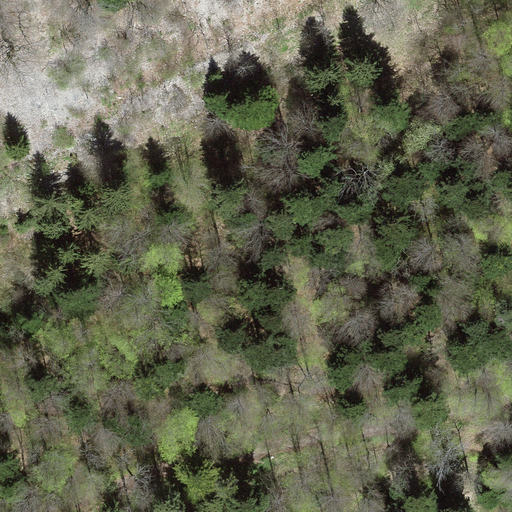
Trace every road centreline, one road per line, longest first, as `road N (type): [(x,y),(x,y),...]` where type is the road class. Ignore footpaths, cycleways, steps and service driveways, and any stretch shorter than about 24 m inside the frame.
road 1 (track): [(36,511),(196,463),(511,400)]
road 2 (track): [(196,463),(256,416),(424,341),(511,255)]
road 3 (track): [(0,172),(314,0)]
